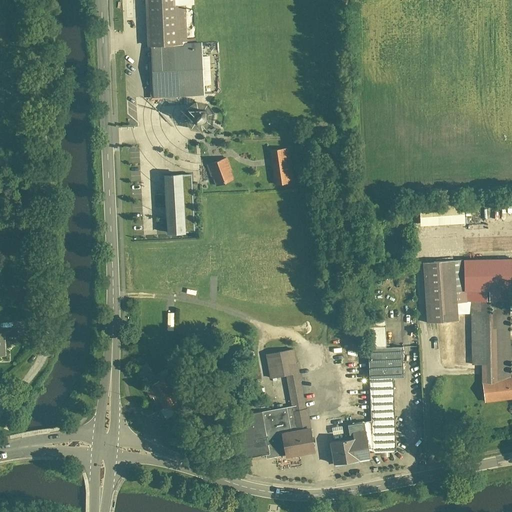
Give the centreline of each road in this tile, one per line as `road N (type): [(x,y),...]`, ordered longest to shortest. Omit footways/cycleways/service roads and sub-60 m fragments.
road 1 (tertiary): [(104,446),(112,269),(100,0)]
road 2 (tertiary): [(104,446),(263,493),(305,497),(511,460)]
road 3 (unclassified): [(39,0),(45,319),(30,370),(0,403)]
road 4 (unknown): [(122,292),(261,317)]
